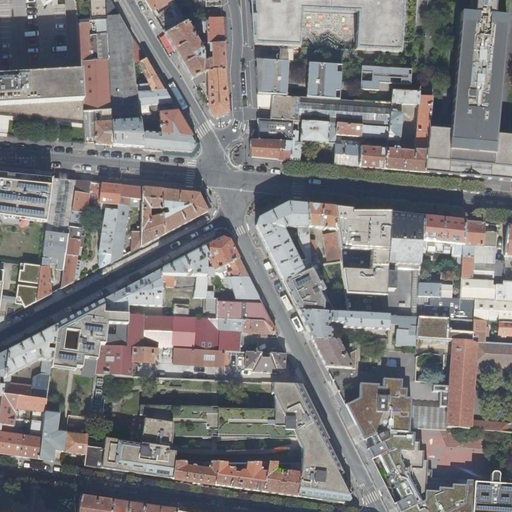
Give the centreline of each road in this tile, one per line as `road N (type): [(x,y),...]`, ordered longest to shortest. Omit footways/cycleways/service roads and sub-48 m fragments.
road 1 (residential): [(380,511),(235,218)]
road 2 (residential): [(0,468),(295,511)]
road 3 (residential): [(0,337),(235,218)]
road 4 (secondary): [(511,205),(264,183)]
road 5 (secondary): [(217,175),(0,154)]
road 6 (residential): [(219,146),(126,0)]
road 7 (residential): [(236,0),(244,110),(219,146)]
